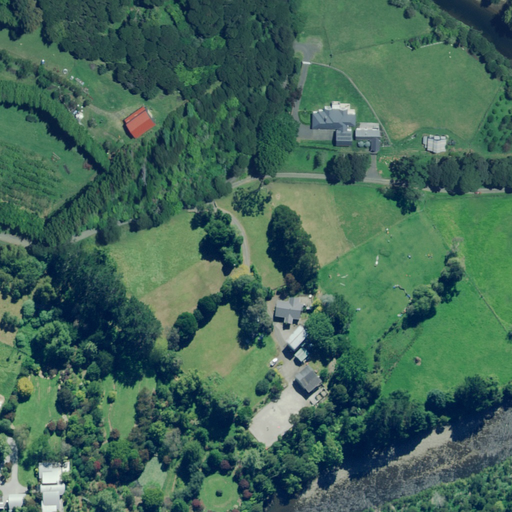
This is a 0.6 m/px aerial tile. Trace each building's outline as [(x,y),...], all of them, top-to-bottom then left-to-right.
[(309,40),(309,44),(323,44),(323,37),(315,37),(315,31),(310,31),(311,40),(309,40)] [(348,107),(326,107),(326,111),(311,111),(311,127),(334,128),(333,143),(351,143),(352,128),(348,128),(349,124),(356,124),(356,112),(348,112),(348,107)] [(447,137),(428,136),(427,147),(446,148),(447,137)] [(312,309),(313,300),(289,297),(289,305),(277,304),(275,319),(285,320),(284,325),(292,326),(292,320),(301,321),(302,308),(312,309)] [(45,305),(31,305),(31,316),(45,316),(45,305)] [(309,338),(300,329),(286,345),(295,354),(309,338)] [(310,356),(303,349),(295,357),(301,364),(310,356)] [(323,384),(309,368),(296,379),(310,395),(323,384)] [(63,511),(63,505),(59,506),(59,494),(65,494),(64,485),(58,485),(58,475),(70,474),(69,461),(38,462),(39,479),(42,479),(43,487),(41,487),(41,495),(43,495),(44,505),(41,505),(41,511),(63,511)] [(26,511),(26,496),(8,496),(9,511),(21,511),(26,511)]
